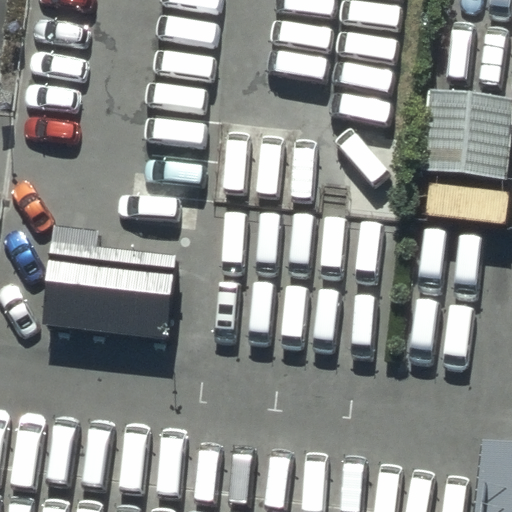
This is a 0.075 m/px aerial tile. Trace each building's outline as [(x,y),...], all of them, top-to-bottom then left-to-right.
[(511,0),(504,0),(501,43),(511,44),(511,0)] [(511,97),(442,92),(435,169),(511,175),(511,97)] [(221,112),(216,195),(301,200),(306,117),(221,112)] [(107,237),(64,232),(52,333),(172,346),(182,262),(105,253),(107,237)] [(250,511),(258,437),(98,419),(88,511),(250,511)] [(511,511),(511,436),(495,435),(486,511),(511,511)]
